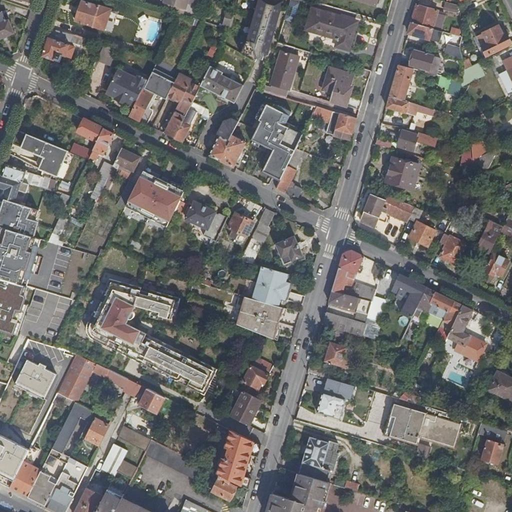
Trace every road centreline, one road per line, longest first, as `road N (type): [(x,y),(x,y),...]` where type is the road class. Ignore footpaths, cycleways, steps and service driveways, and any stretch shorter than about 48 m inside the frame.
road 1 (residential): [(336,231),(22,75)]
road 2 (tertiary): [(251,511),(336,231)]
road 3 (tertiary): [(336,231),(405,0)]
road 4 (residential): [(511,316),(336,231)]
